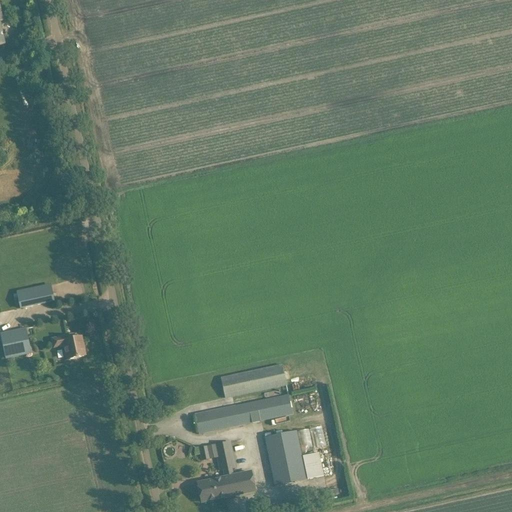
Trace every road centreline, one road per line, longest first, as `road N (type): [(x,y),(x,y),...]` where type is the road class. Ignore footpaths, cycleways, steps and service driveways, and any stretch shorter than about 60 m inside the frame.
road 1 (unclassified): [(158,511),(48,0)]
road 2 (track): [(511,475),(345,511)]
